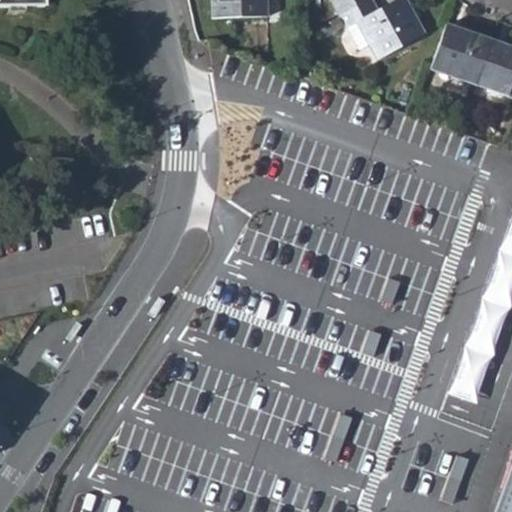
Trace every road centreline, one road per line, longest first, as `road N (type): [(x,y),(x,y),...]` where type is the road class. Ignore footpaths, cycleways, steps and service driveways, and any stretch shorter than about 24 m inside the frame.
road 1 (residential): [(54,412),(150,266),(177,202),(184,122),(161,0)]
road 2 (residential): [(120,248),(0,273)]
